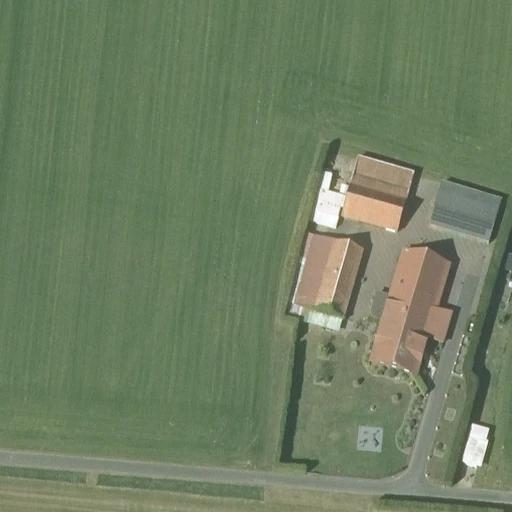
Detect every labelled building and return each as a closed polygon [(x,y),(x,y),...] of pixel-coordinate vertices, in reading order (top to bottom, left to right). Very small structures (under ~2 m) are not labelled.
[(415,181),(356,164),(340,219),(399,236),(415,181)] [(502,208),(439,190),(427,230),(490,249),(502,208)] [(364,256),(317,244),(300,309),(346,321),(364,256)] [(387,308),(448,328),(451,317),(441,314),(452,273),(401,258),(387,308)] [(448,328),(387,308),(371,367),(423,382),(434,343),(443,345),(448,328)]
